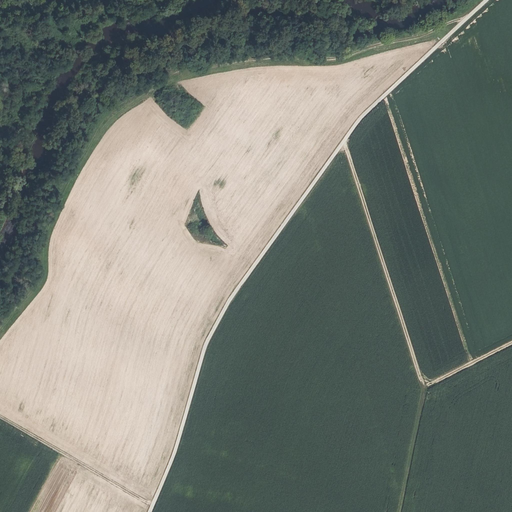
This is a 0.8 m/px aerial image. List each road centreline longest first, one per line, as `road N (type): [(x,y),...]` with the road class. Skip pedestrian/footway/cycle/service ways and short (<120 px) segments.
road 1 (track): [(467,18),(339,57),(179,71),(128,101),(72,172),(45,229),(45,265),(0,328)]
road 2 (track): [(344,140),(421,379),(431,383),(511,343)]
road 3 (track): [(0,417),(152,505)]
road 4 (track): [(425,383),(399,511)]
